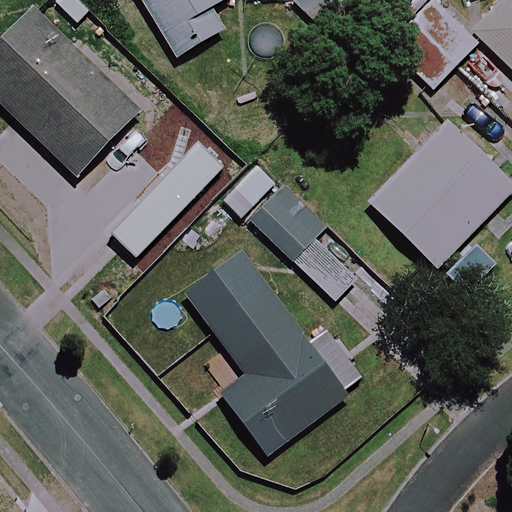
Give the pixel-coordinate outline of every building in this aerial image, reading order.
[(229,0),(135,0),(174,64),(224,34),(211,11),(229,0)] [(511,0),(504,0),(471,34),(511,73),(511,0)] [(473,50),(427,1),(380,46),(426,95),(473,50)] [(137,119),(34,15),(0,48),(0,106),(74,181),(137,119)] [(511,193),(511,192),(443,126),(367,206),(437,272),(511,193)] [(115,144),(92,166),(117,192),(140,169),(115,144)] [(189,195),(161,168),(118,212),(146,239),(189,195)] [(345,400),(238,255),(184,296),(246,378),(219,399),(265,460),(345,400)]
